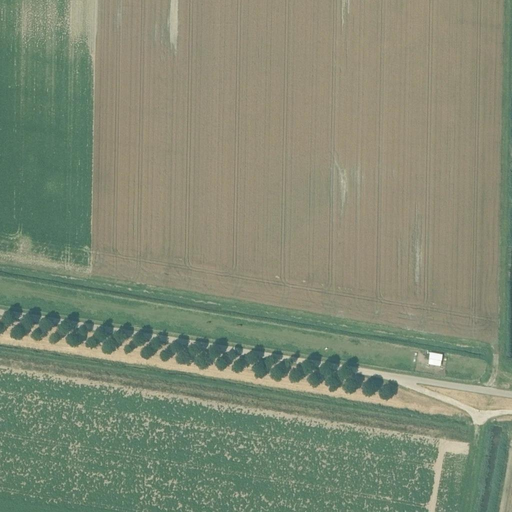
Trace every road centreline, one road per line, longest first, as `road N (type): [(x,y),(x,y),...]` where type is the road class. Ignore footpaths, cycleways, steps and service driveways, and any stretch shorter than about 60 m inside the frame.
road 1 (unclassified): [(0,312),(390,376)]
road 2 (unclassified): [(511,395),(390,376)]
